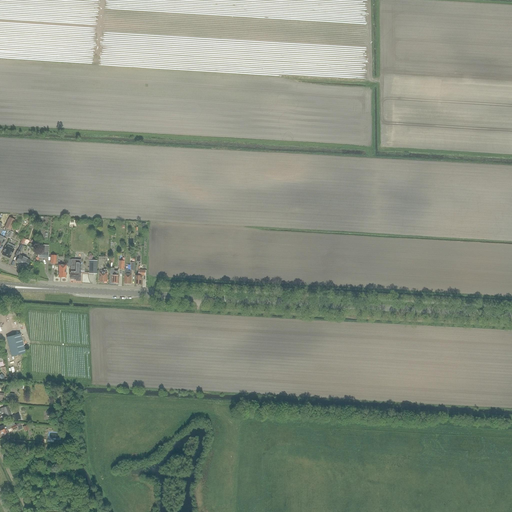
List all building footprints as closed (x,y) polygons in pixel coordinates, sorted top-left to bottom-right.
[(11,230),(15,220),(10,217),(5,227),(11,230)] [(13,233),(16,228),(13,227),(7,237),(11,239),(14,233),(13,233)] [(15,247),(8,243),(6,247),(5,246),(4,248),(5,249),(2,255),(9,259),(15,247)] [(30,261),(19,256),(16,262),(27,267),(30,261)] [(98,273),(98,260),(90,260),(90,273),(98,273)] [(118,284),(118,276),(117,276),(118,272),(114,271),(114,269),(110,269),(110,280),(112,280),(112,284),(118,284)] [(100,273),(100,282),(107,283),(108,270),(104,270),(104,273),(100,273)] [(139,271),(139,276),(136,276),(136,284),(142,285),(143,276),(146,276),(146,271),(139,271)] [(19,336),(5,338),(8,358),(22,356),(19,336)] [(0,409),(0,408),(0,414),(2,414),(1,413),(4,412),(6,416),(11,414),(8,406),(0,409)] [(20,423),(16,425),(16,424),(15,425),(14,423),(8,425),(7,424),(0,427),(0,434),(3,433),(3,434),(8,432),(7,429),(11,427),(13,431),(18,428),(19,430),(23,428),(20,423)]
